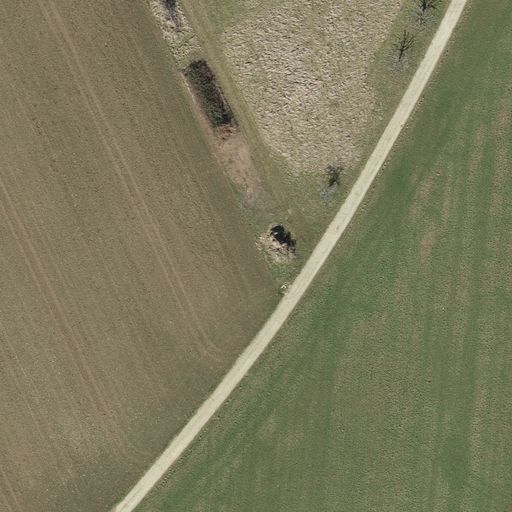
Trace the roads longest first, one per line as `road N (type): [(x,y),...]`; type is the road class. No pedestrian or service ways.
road 1 (track): [(461,0),(319,258),(265,338),(120,511)]
road 2 (track): [(185,0),(289,220),(319,258)]
